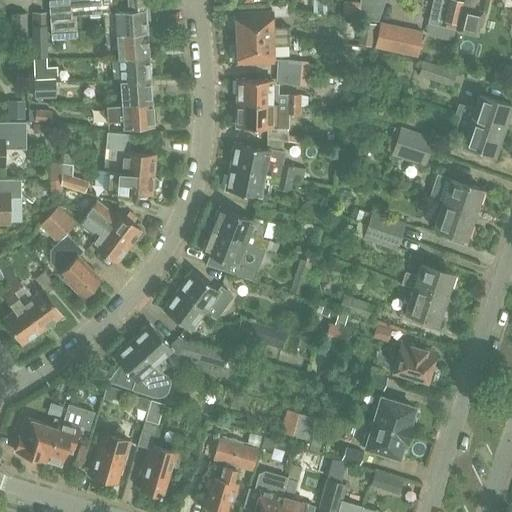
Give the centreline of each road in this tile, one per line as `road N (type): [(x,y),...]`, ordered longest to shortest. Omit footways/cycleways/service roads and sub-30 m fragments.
road 1 (residential): [(14,386),(141,291),(181,227),(200,185),(205,144),(198,0)]
road 2 (residential): [(511,249),(430,511)]
